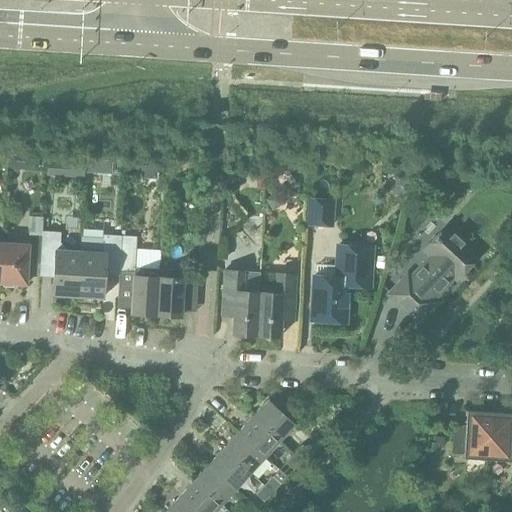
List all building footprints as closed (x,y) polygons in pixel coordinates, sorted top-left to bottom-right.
[(17,154),(9,153),(7,168),(15,169),(17,154)] [(46,175),(65,176),(66,161),(47,159),(46,175)] [(86,166),(86,171),(96,171),(96,167),(97,162),(87,162),(86,166)] [(189,163),(188,179),(203,181),(204,164),(189,163)] [(267,169),(267,181),(272,182),(276,177),(277,169),(267,169)] [(238,172),(228,172),(227,186),(238,187),(238,172)] [(167,182),(173,186),(178,180),(171,175),(167,182)] [(264,189),(264,175),(257,175),(256,189),(264,189)] [(410,180),(396,180),(396,194),(410,194),(410,180)] [(273,210),(284,203),(276,192),(265,199),(273,210)] [(331,226),(333,200),(309,199),(307,225),(331,226)] [(42,233),(42,232),(42,217),(28,216),(27,229),(28,233),(29,233),(28,244),(3,243),(1,283),(26,284),(27,263),(40,263),(41,233),(42,233)] [(472,263),(478,256),(446,226),(424,249),(431,256),(410,278),(407,275),(388,295),(417,322),(436,302),(432,299),(460,269),(464,273),(472,263)] [(52,295),(79,296),(82,251),(66,250),(59,242),(59,233),(42,232),(42,233),(40,264),(54,265),(52,295)] [(82,251),(79,296),(103,298),(105,268),(119,268),(121,236),(103,235),(103,238),(83,237),(82,251)] [(338,245),(336,277),(347,286),(369,287),(372,247),(338,245)] [(156,315),(159,269),(160,251),(135,250),(133,272),(119,270),(117,299),(128,300),(131,305),(131,314),(156,315)] [(183,271),(159,269),(156,315),(181,317),(181,308),(185,303),(196,303),(198,275),(183,274),(183,271)] [(224,270),(221,316),(233,316),(233,325),(232,333),(232,334),(233,334),(241,334),(241,335),(241,334),(244,338),(247,335),(256,335),(259,292),(260,272),(243,271),(224,270)] [(259,292),(256,335),(265,336),(268,339),(271,336),(279,337),(280,337),(280,336),(280,328),(281,319),(293,320),(296,274),(277,273),(276,289),(271,293),(259,292)] [(345,323),(347,286),(336,277),(314,275),(311,321),(345,323)] [(279,441),(294,424),(287,417),(289,415),(277,404),(275,406),(267,399),(252,417),(279,441)] [(463,458),(487,459),(490,412),(466,411),(465,425),(453,424),(451,453),(463,454),(463,458)] [(511,457),(511,413),(490,412),(487,459),(511,461),(511,457)] [(252,417),(238,433),(264,457),(279,441),(252,417)] [(238,433),(223,449),(250,473),(264,457),(238,433)] [(434,436),(433,446),(444,447),(445,437),(434,436)] [(302,460),(310,452),(301,445),(294,453),(302,460)] [(209,464),(235,489),(250,473),(223,449),(209,464)] [(293,470),(302,460),(294,453),(285,463),(293,470)] [(209,464),(194,480),(221,505),(235,489),(209,464)] [(273,492),(280,484),(272,476),(265,484),(273,492)] [(179,496),(196,511),(214,511),(221,505),(194,480),(179,496)] [(264,502),(273,492),(265,484),(256,494),(264,502)] [(196,511),(179,496),(165,511),(196,511)]
